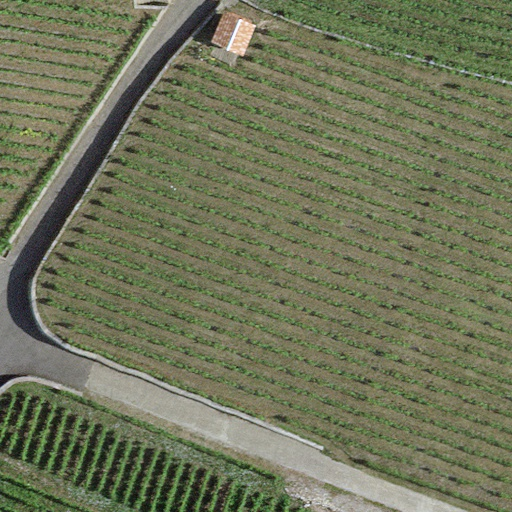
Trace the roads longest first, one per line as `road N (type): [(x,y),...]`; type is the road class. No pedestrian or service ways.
road 1 (track): [(0,348),(438,511)]
road 2 (track): [(0,293),(100,132),(208,0)]
